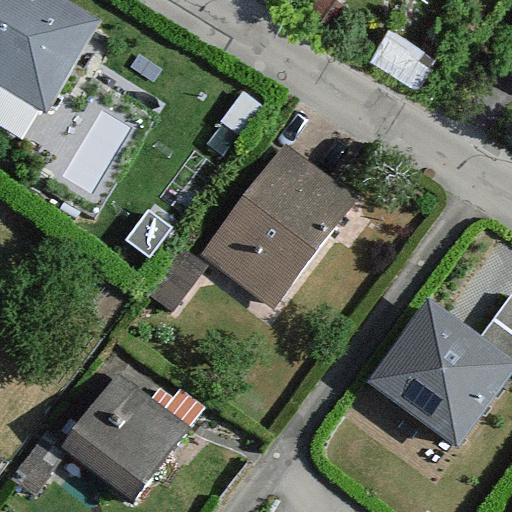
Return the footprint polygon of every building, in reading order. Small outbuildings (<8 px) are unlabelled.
[(91,29),(41,0),(0,0),(0,81),(44,108),(91,29)] [(359,208),(281,152),(197,268),(176,253),(145,294),(179,319),(213,272),(278,319),(359,208)] [(511,299),(475,348),(511,375),(511,299)] [(424,312),(370,386),(457,449),(511,375),(475,348),(424,312)] [(193,429),(113,373),(55,456),(135,511),(193,429)]
